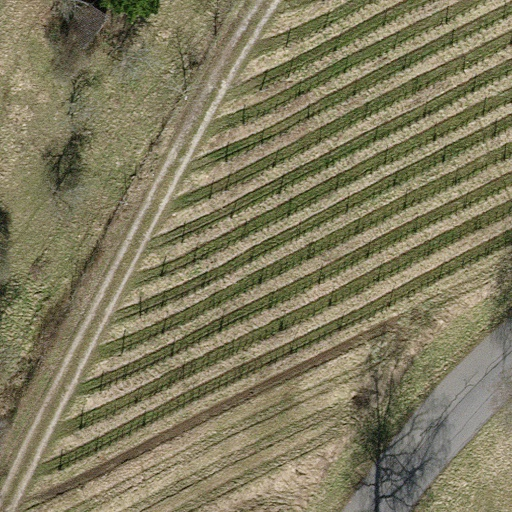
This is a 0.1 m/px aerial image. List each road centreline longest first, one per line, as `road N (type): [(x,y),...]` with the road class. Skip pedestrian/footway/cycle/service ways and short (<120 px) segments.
road 1 (track): [(275,0),(240,43),(9,494),(7,511)]
road 2 (unclassified): [(511,333),(423,427),(369,511)]
